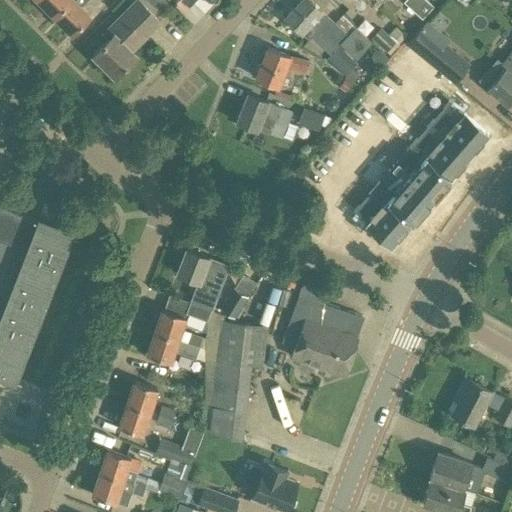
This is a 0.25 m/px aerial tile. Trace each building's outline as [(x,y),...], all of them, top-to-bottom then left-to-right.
[(70,0),(36,0),(53,17),(70,0)] [(70,0),(53,17),(71,34),(90,16),(80,6),(86,0),(70,0)] [(120,77),(128,68),(126,66),(137,55),(132,51),(161,22),(138,0),(135,0),(107,28),(112,33),(91,55),(114,77),(117,74),(120,77)] [(346,34),(321,11),(323,9),(313,0),(299,0),(283,18),(307,40),(310,37),(329,55),(326,58),(345,75),(357,62),(338,45),(339,44),(356,59),(371,42),(354,26),(346,34)] [(421,18),(432,6),(426,0),(404,0),(403,2),(421,18)] [(387,53),(403,34),(394,26),(388,34),(380,28),(371,38),(387,53)] [(418,31),(407,45),(454,83),(470,63),(445,43),(440,49),(418,31)] [(304,73),(308,59),(290,55),(268,46),(260,64),(258,64),(254,73),(256,74),(255,79),(277,88),(285,69),(304,73)] [(511,49),(501,62),(496,59),(478,80),(507,105),(511,99),(511,49)] [(345,77),(338,87),(353,98),(360,88),(345,77)] [(281,138),(291,111),(268,102),(268,101),(247,93),(235,122),(237,122),(236,126),(245,129),(246,126),(257,130),(257,129),(281,138)] [(448,96),(350,208),(364,220),(363,222),(390,246),(412,221),(413,222),(453,176),(452,176),(490,133),(448,96)] [(337,99),(330,98),(325,104),(328,111),(335,112),(340,106),(337,99)] [(318,131),(324,115),(303,107),(297,123),(318,131)] [(69,207),(46,198),(39,216),(61,225),(69,207)] [(0,372),(13,378),(70,231),(0,203),(0,372)] [(189,301),(211,310),(229,266),(209,258),(209,257),(185,248),(176,273),(197,281),(189,301)] [(234,318),(247,296),(232,287),(219,308),(234,318)] [(343,374),(364,316),(298,293),(281,341),(294,346),(291,356),(319,366),(317,371),(329,375),(330,370),(343,374)] [(207,318),(211,310),(189,301),(185,312),(206,321),(207,318)] [(153,332),(199,346),(202,336),(181,329),(185,316),(161,308),(153,332)] [(267,324),(220,319),(207,318),(206,321),(204,349),(204,369),(204,428),(208,430),(241,442),(250,365),(262,366),(267,324)] [(195,358),(199,346),(153,332),(146,355),(170,362),(174,351),(195,358)] [(511,417),(511,400),(492,390),(464,376),(453,398),(457,400),(450,414),(473,426),(485,402),(499,409),(495,417),(509,424),(511,417)] [(125,403),(149,411),(157,388),(133,380),(125,403)] [(142,435),(149,411),(125,403),(118,427),(142,435)] [(159,414),(171,418),(174,410),(162,405),(159,414)] [(168,427),(171,418),(159,414),(156,423),(168,427)] [(259,433),(255,443),(306,461),(309,452),(259,433)] [(189,465),(195,451),(160,437),(155,452),(170,458),(189,465)] [(99,471),(133,482),(136,471),(126,468),(130,456),(107,448),(99,471)] [(461,489),(467,472),(478,476),(481,466),(437,452),(429,477),(431,477),(431,478),(461,489)] [(510,483),(511,479),(511,467),(486,457),(481,470),(510,483)] [(189,465),(170,458),(158,491),(177,498),(185,477),(186,478),(191,466),(189,465)] [(287,471),(265,462),(262,469),(249,464),(243,480),(256,485),(252,497),(287,510),(288,507),(290,506),(293,499),(292,497),(297,482),(285,477),(287,471)] [(135,482),(133,482),(99,471),(91,495),(115,503),(119,491),(131,495),(135,482)] [(219,511),(233,511),(238,497),(186,478),(185,477),(177,498),(196,505),(197,504),(219,511)] [(463,489),(461,489),(431,478),(422,503),(449,511),(468,511),(470,507),(458,503),(463,489)] [(178,502),(175,511),(178,511),(204,511),(178,502)]
